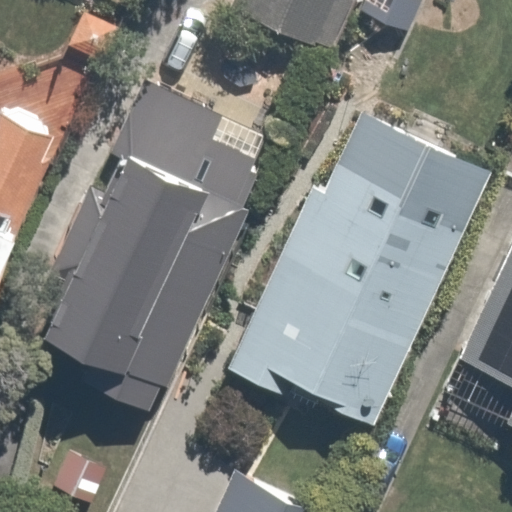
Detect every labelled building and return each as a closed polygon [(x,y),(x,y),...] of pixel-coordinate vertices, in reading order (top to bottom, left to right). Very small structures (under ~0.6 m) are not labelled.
[(346,0),(227,0),(320,49),(346,0)] [(357,142),(394,66),(402,69),(431,10),(410,0),(361,0),(342,39),(304,115),(357,142)] [(132,24),(94,4),(71,48),(109,68),(132,24)] [(141,163),(64,330),(96,345),(82,377),(163,415),(287,147),(152,84),(120,153),(141,163)] [(0,319),(17,329),(52,259),(28,247),(80,143),(22,114),(0,157),(0,319)] [(356,142),(345,137),(229,367),(290,397),(297,383),(386,427),(489,224),(439,199),(461,157),(407,130),(392,159),(356,142)] [(511,235),(448,354),(511,388),(511,235)]
